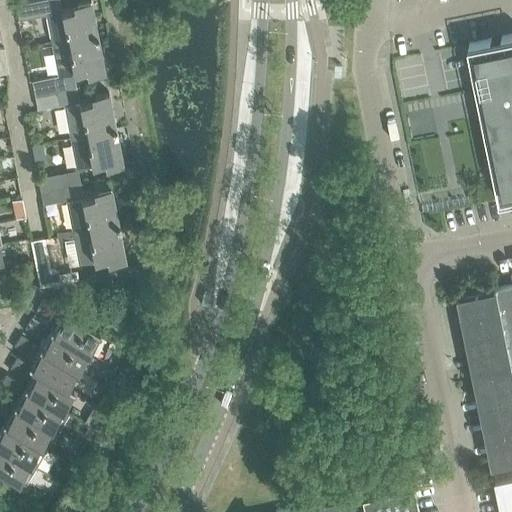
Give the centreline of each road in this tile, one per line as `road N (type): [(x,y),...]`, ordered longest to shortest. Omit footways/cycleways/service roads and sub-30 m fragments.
road 1 (secondary): [(261,0),(253,146),(234,258),(198,373),(133,511)]
road 2 (secondary): [(179,511),(259,294),(286,134),(291,0)]
road 3 (unclassified): [(408,259),(370,43),(376,0)]
road 4 (unclassified): [(465,511),(408,259)]
